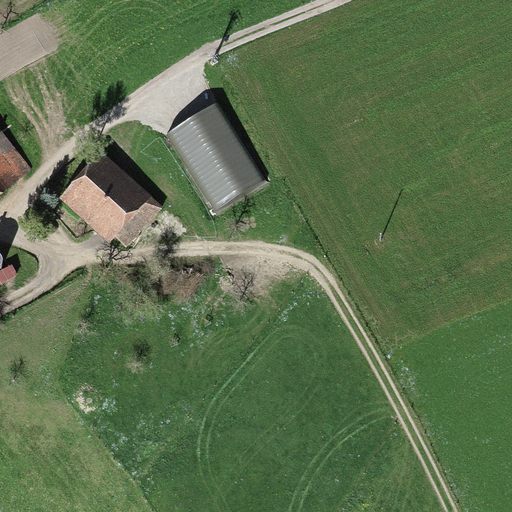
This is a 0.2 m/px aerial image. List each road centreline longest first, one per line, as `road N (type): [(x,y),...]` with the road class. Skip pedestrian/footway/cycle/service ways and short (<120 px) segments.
road 1 (track): [(453,511),(332,287),(308,259),(272,248),(39,253),(0,238)]
road 2 (track): [(0,232),(46,175),(115,113),(178,71),(332,0)]
